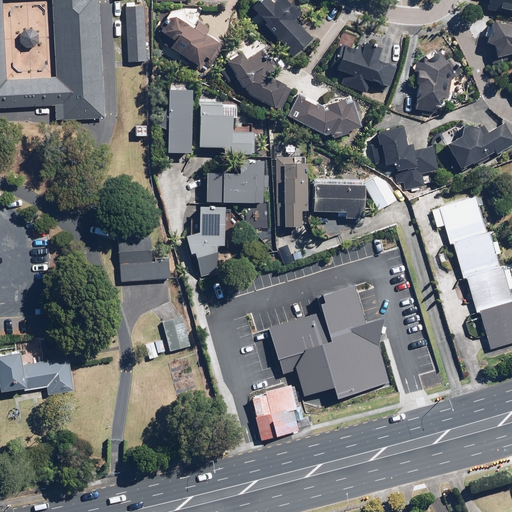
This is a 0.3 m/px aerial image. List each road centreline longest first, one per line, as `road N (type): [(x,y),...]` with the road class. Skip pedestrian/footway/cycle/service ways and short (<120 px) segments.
road 1 (primary): [(44,511),(511,395)]
road 2 (primary): [(511,436),(211,511)]
